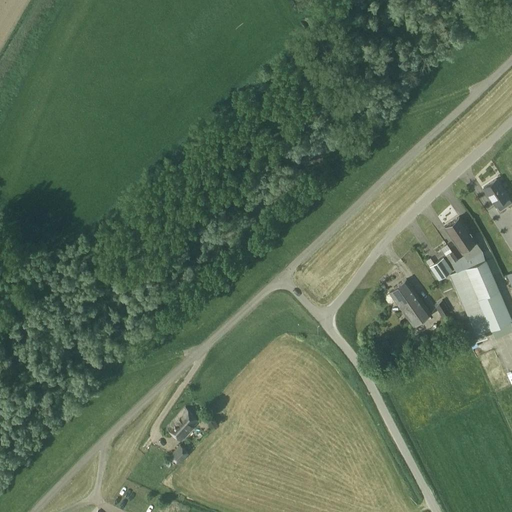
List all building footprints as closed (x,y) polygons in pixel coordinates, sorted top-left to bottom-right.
[(508,197),(496,179),(483,187),(495,206),(508,197)] [(455,243),(470,233),(459,216),(444,227),(455,243)] [(458,259),(451,264),(456,272),(449,274),(469,321),(461,325),(470,345),(487,338),(484,332),(490,329),(491,330),(495,338),(511,330),(511,323),(511,320),(499,290),(485,259),(482,251),(475,241),(476,241),(470,233),(455,243),(460,252),(461,251),(464,255),(458,259)] [(451,264),(458,259),(452,251),(447,244),(440,249),(445,256),(451,264)] [(453,270),(443,257),(434,263),(430,258),(426,261),(438,280),(453,270)] [(430,313),(406,279),(389,292),(386,295),(385,299),(388,302),(391,302),(395,300),(413,325),(430,313)] [(450,312),(442,300),(434,304),(442,317),(450,312)] [(198,421),(185,408),(167,428),(180,440),(198,421)] [(189,453),(179,444),(169,454),(178,463),(189,453)]
